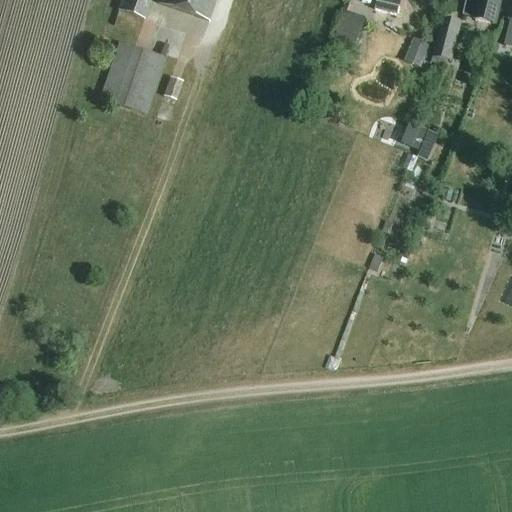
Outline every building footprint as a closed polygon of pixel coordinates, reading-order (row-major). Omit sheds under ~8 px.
[(123,0),(119,10),(142,19),(148,0),(157,0),(157,1),(208,21),(216,0),(123,0)] [(377,0),(377,3),(378,3),(376,11),(398,17),(400,8),(401,9),(402,0),(377,0)] [(502,0),(467,0),(464,15),(476,18),(475,21),(497,26),(502,0)] [(345,13),(333,45),(354,53),(365,21),(345,13)] [(444,20),(432,66),(441,68),(443,62),(452,65),(462,25),(444,20)] [(414,42),(405,63),(420,70),(429,49),(414,42)] [(118,45),(99,101),(147,117),(166,61),(118,45)] [(170,80),(163,99),(176,103),(182,84),(170,80)] [(417,129),(410,146),(414,147),(412,151),(422,155),(431,135),(417,129)]
